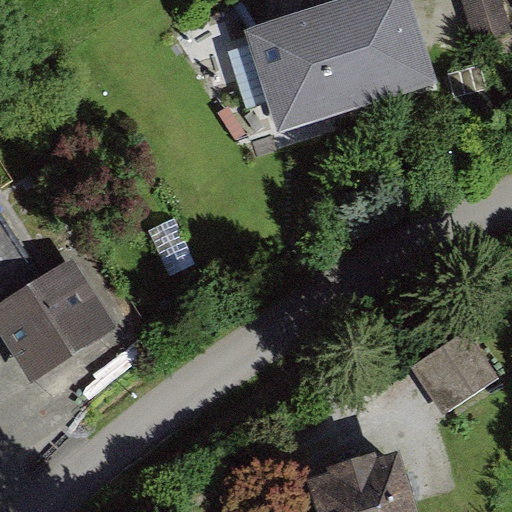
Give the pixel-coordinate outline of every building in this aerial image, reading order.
[(439,90),(410,0),(370,0),(248,39),(281,141),(439,90)] [(511,28),(502,0),(462,0),(480,49),(511,38),(511,28)] [(0,336),(33,389),(121,334),(76,262),(45,282),(0,210),(0,336)] [(198,268),(176,221),(150,233),(171,280),(198,268)] [(445,417),(503,378),(469,327),(411,366),(445,417)] [(327,484),(304,491),(311,511),(416,511),(399,461),(377,468),(375,462),(325,479),(327,484)]
